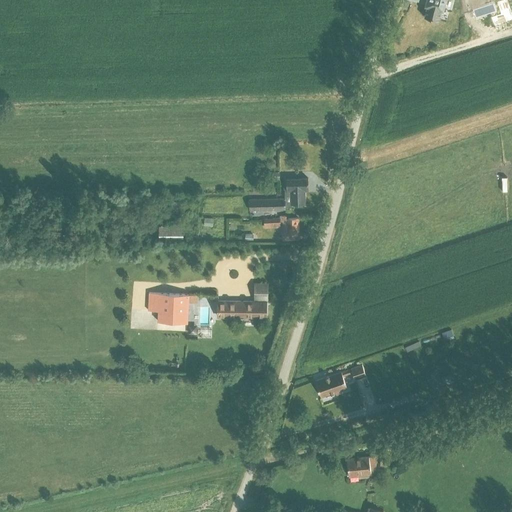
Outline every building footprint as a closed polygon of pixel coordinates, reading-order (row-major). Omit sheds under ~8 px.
[(511,23),(511,0),(498,0),(507,25),(511,23)] [(292,174),(292,199),(309,199),(309,174),(292,174)] [(286,195),(253,194),(253,211),(286,211),(286,195)] [(303,221),(265,221),(265,229),(285,229),(285,240),(303,240),(303,221)] [(159,226),(159,240),(185,239),(185,225),(159,226)] [(193,316),(193,287),(146,287),(146,305),(157,305),(157,316),(193,316)] [(219,317),(270,317),(270,300),(219,300),(219,317)] [(342,371),(318,380),(324,395),(348,387),(342,371)] [(397,448),(384,447),(381,472),(395,473),(397,448)] [(371,474),(371,454),(349,454),(350,474),(371,474)]
